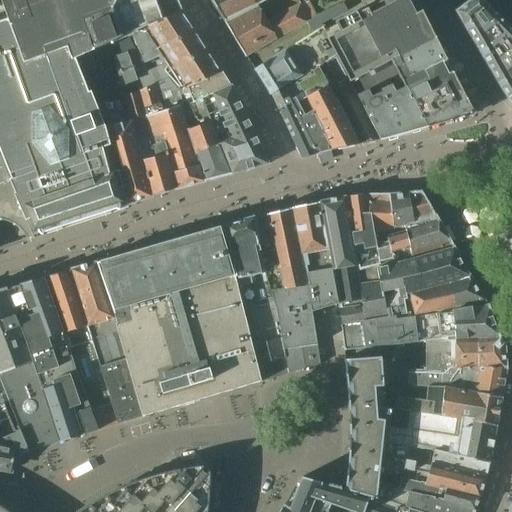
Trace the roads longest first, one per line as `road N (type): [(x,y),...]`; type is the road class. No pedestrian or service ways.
road 1 (residential): [(0,484),(28,496),(165,447),(229,443),(246,453)]
road 2 (residential): [(253,466),(306,455),(333,419),(321,388),(295,387),(270,399),(246,453)]
road 3 (residential): [(511,132),(439,0)]
